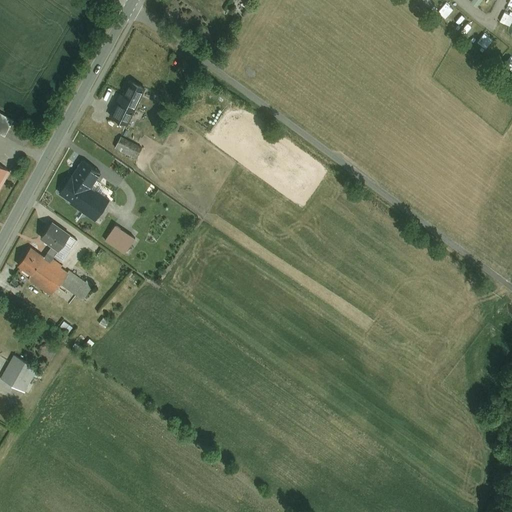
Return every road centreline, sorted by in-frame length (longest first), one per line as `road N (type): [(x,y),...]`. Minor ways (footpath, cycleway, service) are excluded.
road 1 (track): [(511,289),(130,7)]
road 2 (tertiary): [(0,243),(130,7)]
